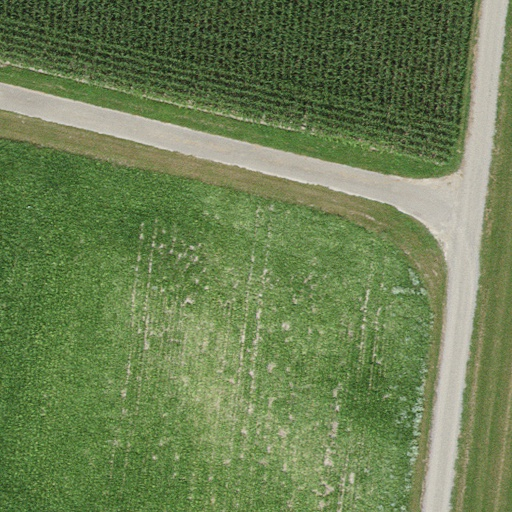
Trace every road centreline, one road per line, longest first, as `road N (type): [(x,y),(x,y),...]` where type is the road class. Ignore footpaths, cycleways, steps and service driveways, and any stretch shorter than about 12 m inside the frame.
road 1 (track): [(450,511),(508,0)]
road 2 (track): [(0,105),(482,229)]
